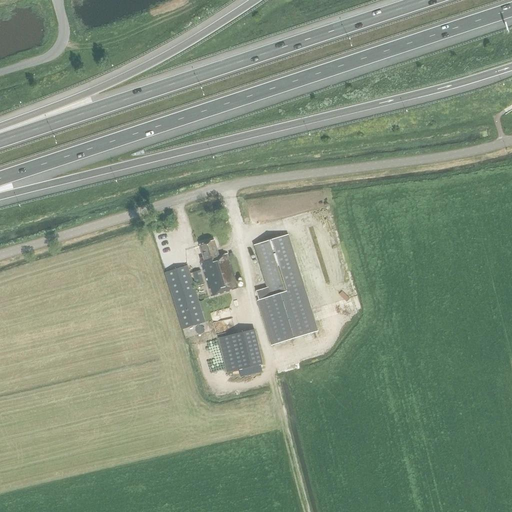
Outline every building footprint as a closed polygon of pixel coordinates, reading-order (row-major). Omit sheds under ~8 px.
[(257,291),(274,346),(317,333),(287,236),(255,246),(268,288),(257,291)] [(211,296),(238,288),(228,255),(219,257),(214,241),(200,246),(204,259),(201,260),(202,263),(201,263),(211,296)] [(204,323),(201,312),(204,311),(201,301),(198,302),(187,267),(165,273),(183,329),(204,323)] [(204,283),(201,270),(192,273),(195,285),(204,283)] [(255,329),(218,339),(227,373),(264,364),(255,329)]
